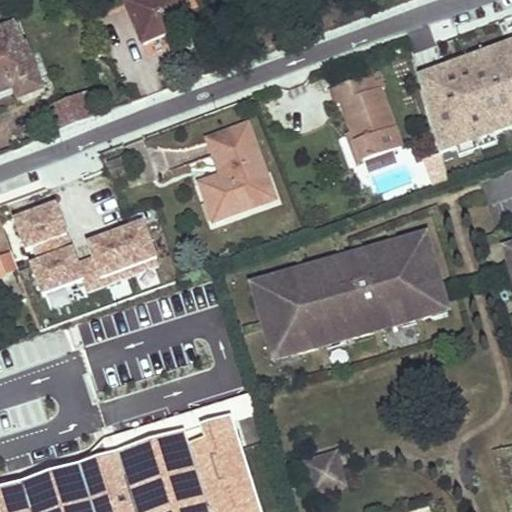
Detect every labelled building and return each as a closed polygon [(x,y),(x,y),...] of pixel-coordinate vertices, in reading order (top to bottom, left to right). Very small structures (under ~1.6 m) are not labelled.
[(179,0),(140,0),(129,5),(146,45),(190,26),(179,0)] [(21,27),(0,35),(0,99),(15,93),(20,105),(48,94),(21,27)] [(511,101),(511,56),(492,63),(508,103),(511,101)] [(365,79),(327,94),(333,110),(338,108),(349,135),(361,168),(399,154),(376,93),(371,95),(365,79)] [(86,97),(51,110),(61,134),(96,121),(86,97)] [(246,128),(204,142),(216,179),(195,186),(202,207),(215,203),(220,222),(260,209),(256,198),(268,194),(246,128)] [(349,135),(342,137),(355,171),(361,168),(349,135)] [(131,176),(124,161),(109,167),(114,181),(131,176)] [(215,203),(202,207),(208,226),(220,222),(215,203)] [(34,304),(158,273),(146,223),(73,241),(65,207),(14,220),(34,304)] [(437,241),(436,234),(419,239),(420,239),(421,244),(435,240),(436,241),(437,241)] [(267,291),(282,345),(282,346),(293,343),(296,353),(296,352),(335,342),(336,342),(335,337),(346,334),(347,339),(348,339),(412,322),(413,321),(411,316),(420,314),(421,319),(425,318),(439,314),(440,314),(439,308),(453,304),(453,303),(436,241),(435,240),(421,244),(420,239),(419,239),(404,243),(401,244),(402,249),(394,252),(392,247),(328,264),(329,269),(317,272),(316,267),(315,267),(277,278),(276,278),(279,288),(267,291)] [(392,247),(394,252),(402,249),(401,244),(404,243),(403,239),(391,243),(392,247)] [(327,260),(314,263),(315,267),(316,267),(317,272),(329,269),(328,264),(327,260)] [(277,277),(263,281),(266,292),(267,291),(279,288),(276,278),(277,278),(277,277)] [(439,314),(440,318),(457,313),(454,303),(453,303),(453,304),(439,308),(440,314),(439,314)] [(420,314),(411,316),(413,321),(412,322),(413,326),(426,322),(425,318),(421,319),(420,314)] [(346,334),(335,337),(336,342),(335,342),(336,346),(350,343),(348,339),(347,339),(346,334)] [(282,345),(280,345),(283,357),(296,353),(296,352),(296,353),(293,343),(282,346),(282,345)] [(341,450),(309,459),(318,491),(343,484),(341,477),(348,475),(341,450)] [(348,475),(341,477),(343,484),(350,482),(348,475)]
